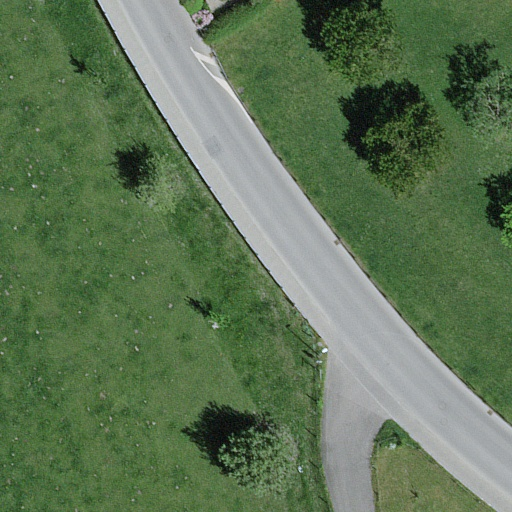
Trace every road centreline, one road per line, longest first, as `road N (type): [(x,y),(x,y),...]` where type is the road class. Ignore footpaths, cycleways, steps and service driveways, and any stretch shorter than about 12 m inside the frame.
road 1 (tertiary): [(145,0),(281,219),(388,357)]
road 2 (tertiary): [(388,357),(511,468)]
road 3 (unclassified): [(388,357),(356,407),(347,458),(357,511)]
